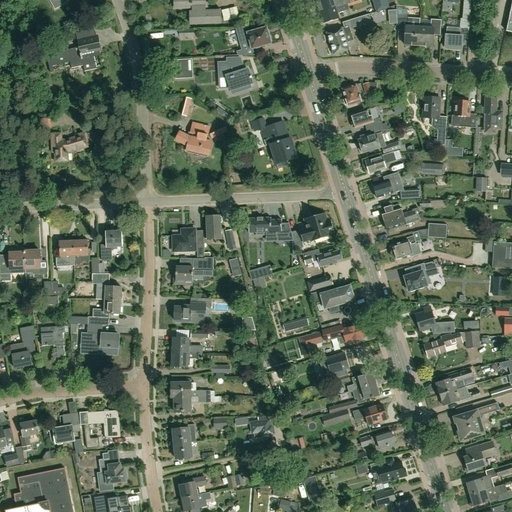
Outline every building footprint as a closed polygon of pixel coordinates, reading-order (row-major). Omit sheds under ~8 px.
[(207,11),(206,0),(173,0),(174,8),(193,7),(193,11),(189,11),(189,24),(221,23),(220,11),(207,11)] [(360,0),(322,0),(317,2),(320,12),(360,0)] [(363,11),(360,0),(320,12),(323,23),(351,15),(349,9),(351,9),(352,14),(363,11)] [(372,0),(376,12),(389,8),(386,0),(372,0)] [(60,9),(64,17),(75,12),(70,4),(60,9)] [(224,22),(229,20),(239,18),(236,7),(222,11),(224,22)] [(353,41),(349,28),(371,22),(368,14),(342,23),(344,28),(342,29),(342,28),(326,33),(333,55),(349,50),(347,43),(353,41)] [(418,46),(420,27),(409,26),(410,18),(397,17),(398,33),(405,33),(405,45),(418,46)] [(420,27),(418,46),(432,47),(433,36),(439,37),(441,20),(431,19),(431,28),(420,27)] [(447,28),(446,48),(461,49),(462,39),(468,39),(469,29),(469,19),(462,19),(461,19),(461,21),(460,28),(447,28)] [(244,27),(236,28),(240,42),(248,40),(250,48),(242,50),(237,52),(238,56),(255,56),(253,47),(254,47),(256,49),(260,48),(260,45),(270,43),(270,42),(271,40),(270,35),(268,35),(266,28),(253,31),(253,29),(246,31),(244,27)] [(194,38),(193,29),(192,29),(178,31),(176,31),(176,38),(179,37),(179,38),(194,38)] [(79,47),(46,55),(51,73),(54,72),(53,66),(70,62),(72,68),(83,66),(84,71),(97,68),(93,51),(98,50),(95,37),(78,41),(79,47)] [(218,78),(226,78),(230,90),(232,89),(233,93),(250,87),(249,84),(252,83),(247,69),(245,70),(241,59),(240,58),(227,59),(227,62),(217,62),(218,78)] [(175,61),(176,79),(190,78),(189,60),(175,61)] [(376,92),(376,83),(368,83),(362,85),(365,94),(371,92),(376,92)] [(347,106),(362,101),(356,85),(343,89),(345,97),(343,100),(344,104),(347,106)] [(438,124),(440,98),(424,97),(422,118),(432,118),(432,123),(438,124)] [(186,116),(190,99),(186,98),(181,115),(186,116)] [(484,114),(484,134),(496,134),(496,130),(502,130),(502,112),(496,112),(497,98),(485,98),(485,108),(482,108),(482,114),(484,114)] [(452,116),(452,127),(475,128),(476,128),(477,115),(468,115),(469,101),(463,101),(464,99),(457,99),(457,100),(456,100),(456,109),(454,108),(454,116),(452,116)] [(353,128),(355,128),(365,125),(367,132),(383,130),(382,122),(380,117),(373,120),(370,109),(351,115),(353,122),(351,123),(353,128)] [(285,131),(282,122),(265,127),(263,118),(251,122),(254,131),(260,129),(264,140),(266,146),(270,145),(272,151),(274,151),(277,163),(296,157),(293,147),(291,148),(288,139),(289,139),(287,131),(285,131)] [(48,132),(55,131),(54,121),(47,121),(48,132)] [(206,140),(209,127),(193,123),(190,137),(179,132),(176,140),(188,146),(187,150),(209,155),(212,141),(206,140)] [(212,139),(228,132),(224,124),(218,126),(218,127),(211,130),(212,132),(209,134),(212,139)] [(445,145),(446,127),(438,127),(436,145),(438,145),(445,145)] [(369,133),(358,137),(361,147),(360,148),(361,152),(362,152),(363,153),(383,147),(385,153),(399,149),(397,141),(385,145),(381,132),(370,136),(369,133)] [(86,147),(83,134),(75,136),(75,138),(66,141),(61,141),(61,138),(62,138),(62,134),(52,135),(53,152),(56,152),(56,161),(67,161),(66,154),(67,153),(86,147)] [(369,174),(386,169),(384,163),(392,161),(389,154),(365,161),(369,174)] [(441,176),(442,165),(421,164),(421,175),(441,176)] [(511,176),(511,165),(502,164),(501,175),(511,176)] [(395,185),(393,180),(391,175),(383,178),(384,182),(373,186),(377,198),(400,191),(398,184),(395,185)] [(486,192),(487,178),(477,178),(476,191),(486,192)] [(402,200),(420,199),(419,189),(401,190),(402,200)] [(404,218),(418,214),(417,210),(402,214),(400,207),(400,208),(399,204),(383,209),(384,213),(382,213),(383,215),(380,216),(382,222),(385,221),(385,224),(392,222),(392,221),(403,217),(404,218)] [(328,222),(325,213),(303,219),(305,226),(298,228),(303,242),(315,239),(315,240),(329,237),(331,243),(333,243),(331,234),(334,233),(331,222),(328,222)] [(392,222),(385,224),(387,230),(398,227),(398,228),(406,226),(405,225),(420,220),(418,214),(404,218),(403,217),(392,221),(392,222)] [(207,240),(221,240),(220,216),(206,216),(207,240)] [(294,241),(289,223),(282,224),(281,220),(271,220),(271,218),(248,219),(248,233),(255,233),(256,236),(264,235),(264,232),(277,232),(277,241),(294,241)] [(445,239),(446,225),(428,224),(427,237),(445,239)] [(175,252),(196,251),(195,230),(185,230),(186,236),(174,236),(175,252)] [(229,251),(236,249),(231,230),(225,231),(229,251)] [(101,245),(102,261),(112,260),(112,251),(115,249),(123,249),(122,231),(106,232),(106,245),(101,245)] [(421,242),(417,231),(412,233),(413,237),(408,238),(408,241),(392,246),(394,251),(392,253),(393,257),(396,258),(396,259),(409,255),(410,258),(422,254),(418,243),(421,242)] [(205,258),(210,258),(210,253),(204,253),(203,238),(197,239),(198,260),(205,260),(205,258)] [(88,255),(87,240),(73,241),(75,264),(81,264),(81,262),(88,262),(88,255)] [(75,265),(75,264),(73,241),(60,242),(60,254),(55,255),(56,266),(75,265)] [(511,269),(511,243),(486,242),(485,252),(492,252),(491,268),(511,269)] [(4,273),(2,273),(2,274),(2,282),(11,282),(11,274),(10,269),(25,269),(25,251),(24,251),(24,248),(15,248),(15,255),(9,255),(3,255),(4,273)] [(313,263),(319,261),(321,267),(326,265),(327,266),(335,264),(335,261),(342,259),(339,251),(333,253),(332,250),(324,253),(325,254),(320,255),(318,249),(302,254),(305,265),(313,263)] [(26,251),(25,251),(25,269),(41,268),(41,276),(48,275),(47,261),(41,261),(40,251),(25,251),(26,251)] [(198,260),(180,259),(180,267),(176,267),(176,274),(174,274),(174,281),(176,281),(184,282),(184,284),(193,284),(193,277),(212,277),(212,260),(210,260),(210,258),(205,258),(205,260),(198,260)] [(242,276),(238,259),(230,261),(234,278),(242,276)] [(437,274),(434,262),(424,264),(426,270),(424,271),(405,277),(407,284),(405,284),(407,290),(409,290),(409,291),(431,284),(428,277),(437,274)] [(251,281),(260,279),(257,270),(249,272),(251,281)] [(27,272),(15,273),(16,282),(27,281),(27,272)] [(96,300),(105,300),(121,301),(122,287),(109,287),(109,274),(99,274),(92,275),(92,284),(97,284),(96,300)] [(333,285),(330,275),(308,281),(311,291),(333,285)] [(494,277),(493,295),(503,296),(504,278),(494,277)] [(52,295),(51,282),(44,282),(44,288),(38,289),(39,296),(52,295)] [(51,282),(52,295),(64,295),(64,288),(58,288),(58,282),(51,282)] [(315,306),(322,304),(324,310),(330,309),(331,314),(339,311),(337,306),(354,301),(354,298),(354,296),(353,293),(352,292),(350,286),(329,292),(328,289),(311,294),(315,306)] [(87,325),(102,326),(109,326),(109,313),(120,314),(121,301),(105,300),(105,310),(94,309),(94,318),(70,317),(70,324),(87,325)] [(191,300),(190,306),(185,306),(185,308),(175,307),(174,320),(176,320),(176,322),(198,323),(199,313),(205,314),(205,309),(212,309),(212,301),(191,300)] [(435,322),(430,306),(423,308),(424,312),(415,314),(420,331),(434,327),(434,334),(455,332),(454,321),(435,322)] [(495,315),(495,316),(508,316),(509,316),(509,308),(503,308),(496,307),(496,308),(495,315)] [(342,325),(322,330),(325,341),(338,337),(340,345),(364,338),(361,324),(343,329),(342,325)] [(93,347),(111,348),(110,355),(118,356),(119,335),(102,334),(102,326),(87,325),(87,333),(82,333),(80,354),(93,355),(93,347)] [(64,361),(63,333),(65,333),(65,326),(41,328),(42,346),(57,345),(58,361),(64,361)] [(21,331),(24,344),(11,346),(13,355),(15,369),(17,368),(17,370),(25,368),(24,367),(32,365),(29,352),(34,351),(32,341),(37,340),(34,328),(21,331)] [(208,339),(209,331),(191,331),(190,338),(208,339)] [(465,342),(466,349),(480,348),(478,331),(464,333),(465,342)] [(320,333),(299,338),(302,348),(313,345),(322,342),(320,333)] [(455,346),(463,343),(459,333),(451,335),(450,334),(440,337),(441,340),(424,345),(428,357),(447,352),(446,348),(455,345),(455,346)] [(173,352),(202,354),(202,347),(195,347),(189,347),(189,339),(173,338),(173,352)] [(201,360),(202,354),(173,352),(172,367),(188,367),(188,359),(201,360)] [(348,368),(344,354),(327,359),(331,373),(343,369),(345,375),(373,367),(370,357),(355,362),(356,365),(348,368)] [(500,369),(509,367),(511,366),(511,360),(499,363),(500,369)] [(440,394),(457,389),(465,386),(463,379),(472,377),(471,371),(461,373),(444,378),(445,380),(436,383),(440,394)] [(348,393),(352,391),(376,384),(373,372),(352,379),(353,385),(347,387),(348,393)] [(332,387),(350,381),(349,378),(348,375),(336,379),(330,381),(332,387)] [(198,397),(198,392),(198,391),(191,391),(191,383),(171,384),(171,395),(174,397),(174,398),(198,397)] [(376,384),(352,391),(354,400),(357,399),(359,404),(366,402),(365,400),(379,396),(376,384)] [(492,398),(511,391),(511,390),(510,386),(490,392),(492,398)] [(459,397),(457,389),(440,394),(443,406),(472,398),(471,393),(459,397)] [(472,399),(480,397),(479,390),(471,393),(472,398),(472,399)] [(191,403),(204,403),(204,392),(198,392),(198,397),(174,398),(175,413),(191,412),(191,403)] [(355,400),(337,405),(339,411),(357,407),(355,400)] [(463,440),(484,434),(480,422),(484,415),(500,410),(497,403),(469,411),(469,413),(454,418),(457,429),(455,429),(458,437),(461,436),(463,440)] [(387,419),(382,404),(362,411),(362,409),(353,412),(356,420),(366,417),(368,425),(387,419)] [(118,417),(117,410),(88,413),(88,412),(80,413),(81,425),(84,425),(87,448),(99,447),(98,438),(90,439),(89,424),(104,423),(106,438),(121,437),(119,417),(118,417)] [(340,412),(334,414),(336,421),(348,418),(345,410),(340,412)] [(65,427),(49,430),(51,444),(74,440),(73,433),(80,432),(78,413),(70,414),(63,415),(65,427)] [(270,426),(269,416),(258,418),(259,422),(251,423),(252,433),(255,433),(256,438),(261,437),(261,438),(262,438),(263,439),(267,439),(267,437),(272,436),(272,435),(274,434),(273,425),(270,426)] [(23,447),(23,451),(31,450),(28,436),(39,433),(36,420),(20,424),(23,436),(20,437),(22,447),(23,447)] [(174,444),(190,443),(190,442),(196,442),(194,424),(188,425),(188,427),(173,429),(174,444)] [(395,444),(391,431),(370,437),(370,436),(360,439),(362,447),(378,442),(380,448),(395,444)] [(496,454),(493,441),(465,450),(467,457),(464,458),(466,464),(464,465),(467,473),(475,470),(475,469),(485,465),(483,458),(496,454)] [(190,443),(174,444),(176,459),(191,458),(190,443)] [(365,452),(354,455),(357,463),(367,460),(365,452)] [(17,457),(5,460),(6,467),(19,464),(17,457)] [(124,470),(121,470),(120,464),(113,465),(112,458),(99,460),(100,467),(109,466),(109,472),(106,472),(107,484),(125,481),(125,479),(127,479),(126,472),(124,472),(124,470)] [(398,478),(407,476),(405,468),(403,469),(401,461),(394,463),(393,459),(379,462),(381,467),(376,468),(372,470),(376,484),(391,480),(391,481),(398,479),(398,478)] [(496,470),(498,477),(511,472),(511,464),(511,465),(496,470)] [(361,468),(362,477),(370,475),(369,467),(361,468)] [(8,511),(73,511),(65,468),(18,478),(21,493),(14,494),(17,508),(7,510),(7,511),(8,511)] [(234,476),(236,486),(241,485),(244,485),(242,474),(234,476)] [(236,486),(234,476),(226,477),(229,489),(236,488),(236,486)] [(320,492),(315,476),(302,480),(310,506),(330,501),(328,493),(326,490),(320,492)] [(470,494),(491,488),(487,476),(482,477),(482,478),(467,483),(470,494)] [(197,495),(196,495),(195,486),(205,483),(204,477),(184,481),(185,484),(179,485),(182,498),(197,495)] [(489,502),(498,500),(498,502),(511,497),(511,493),(511,491),(507,492),(505,484),(491,488),(470,494),(473,506),(489,501),(489,502)] [(392,490),(391,488),(388,489),(388,491),(385,492),(384,489),(373,493),(377,507),(396,501),(392,489),(392,490)] [(197,495),(182,498),(184,511),(190,510),(190,511),(199,511),(199,508),(207,506),(205,500),(210,498),(209,493),(196,495),(197,495)] [(109,511),(132,511),(132,506),(129,507),(120,508),(119,504),(118,497),(117,497),(117,496),(116,494),(94,497),(96,511),(101,511),(109,511)] [(398,511),(417,511),(413,497),(396,503),(398,511)] [(291,511),(298,511),(297,504),(296,504),(292,503),(281,500),(279,509),(291,511)]
